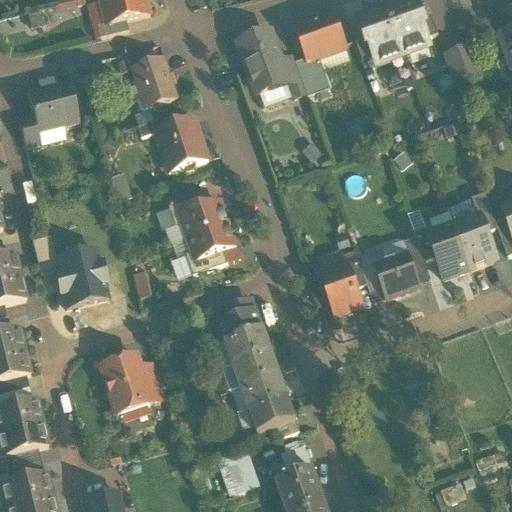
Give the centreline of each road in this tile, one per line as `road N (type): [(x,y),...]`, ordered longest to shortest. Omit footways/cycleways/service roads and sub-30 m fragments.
road 1 (residential): [(281,284),(192,28)]
road 2 (residential): [(281,284),(48,356)]
road 3 (residential): [(511,306),(312,373)]
road 4 (residential): [(192,28),(0,77)]
road 5 (residential): [(312,373),(354,511)]
road 6 (residential): [(48,356),(78,486)]
road 7 (residential): [(0,82),(29,207)]
